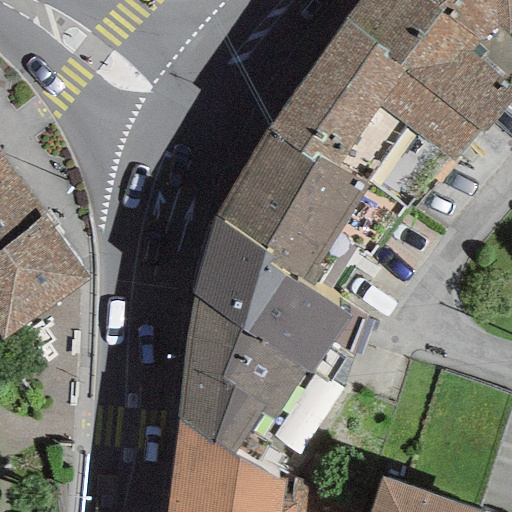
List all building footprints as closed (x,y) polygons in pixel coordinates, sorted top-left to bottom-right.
[(511,83),(511,73),(425,0),(359,0),(342,21),(479,132),(511,98),(511,89),(508,86),(511,83)] [(511,0),(425,0),(511,73),(511,0)] [(479,132),(342,21),(266,131),(309,159),(313,152),(367,188),(403,212),(444,160),(452,166),(479,132)] [(309,159),(266,131),(210,216),(272,257),(268,264),(323,300),(353,255),(368,265),(403,212),(367,188),(313,152),(309,159)] [(0,194),(19,182),(0,153),(0,194)] [(0,246),(45,214),(19,182),(0,194),(0,246)] [(90,279),(45,214),(0,246),(0,333),(5,340),(90,279)] [(272,257),(210,216),(191,296),(313,372),(350,317),(323,300),(268,264),(272,257)] [(283,425),(313,372),(191,296),(175,423),(256,468),(283,425)] [(175,423),(166,502),(232,511),(280,511),(283,498),(286,480),(256,468),(175,423)] [(357,511),(361,491),(294,479),(291,500),(283,498),(280,511),(357,511)] [(477,511),(381,479),(369,511),(477,511)] [(232,511),(166,502),(164,511),(232,511)]
